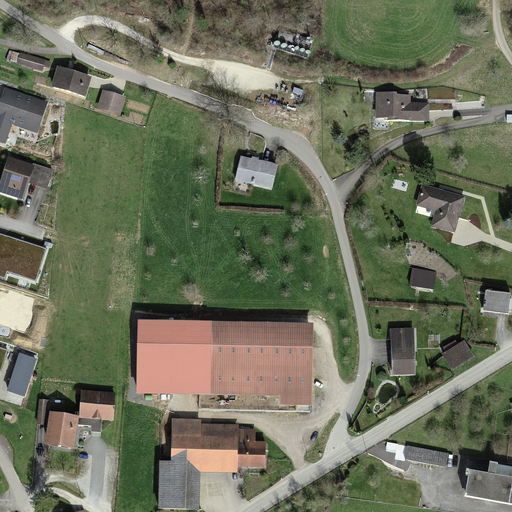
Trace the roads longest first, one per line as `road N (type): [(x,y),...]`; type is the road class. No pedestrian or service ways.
road 1 (unclassified): [(0,2),(101,65),(283,139),(313,164),(332,199)]
road 2 (unclassified): [(332,199),(363,350),(338,460)]
road 3 (track): [(251,76),(183,59),(106,21),(72,26),(65,46)]
road 4 (residential): [(511,107),(392,144),(332,199)]
road 5 (secondary): [(511,352),(338,460)]
